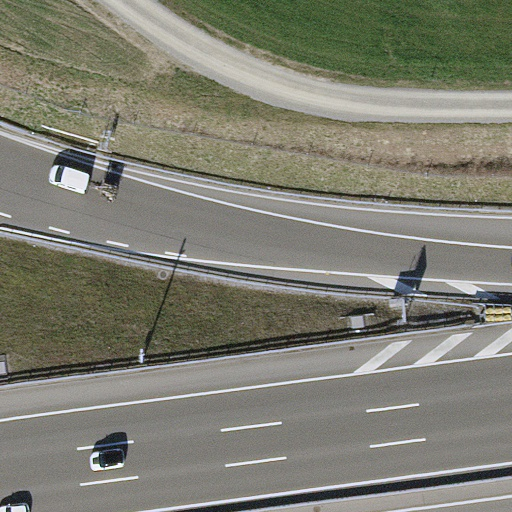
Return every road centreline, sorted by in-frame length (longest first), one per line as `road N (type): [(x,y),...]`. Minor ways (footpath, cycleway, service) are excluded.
road 1 (motorway): [(511,264),(237,238),(0,184)]
road 2 (motorway): [(511,408),(0,476)]
road 3 (track): [(129,0),(244,66),(301,85),(378,100),(511,104)]
